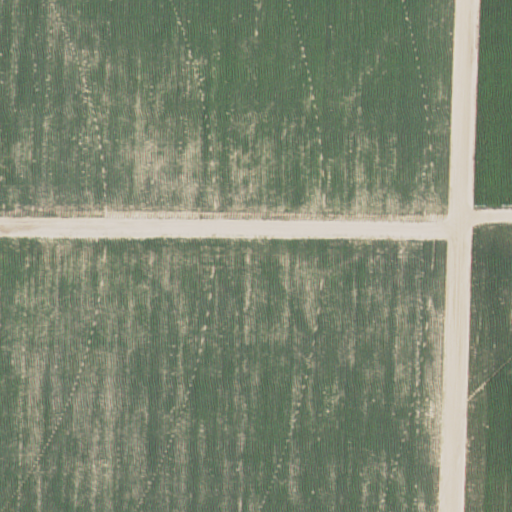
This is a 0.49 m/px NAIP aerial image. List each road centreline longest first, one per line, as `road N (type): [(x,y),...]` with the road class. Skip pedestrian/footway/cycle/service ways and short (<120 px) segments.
road 1 (track): [(462,0),(445,511)]
road 2 (track): [(511,216),(0,215)]
